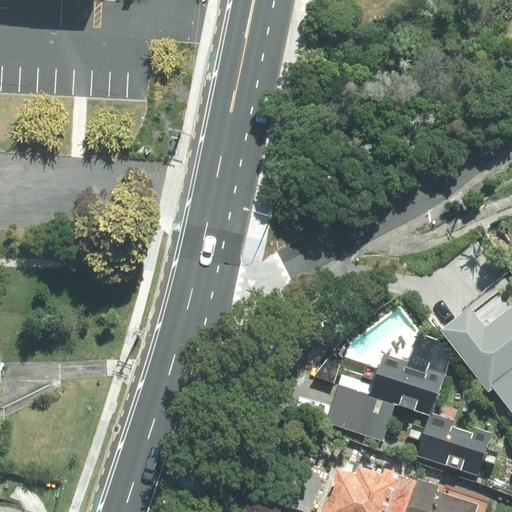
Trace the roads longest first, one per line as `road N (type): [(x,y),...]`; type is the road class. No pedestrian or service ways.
road 1 (residential): [(192,298),(246,291),(304,263),(415,201),(511,127)]
road 2 (secondary): [(253,0),(192,298)]
road 3 (secondary): [(192,298),(124,511)]
